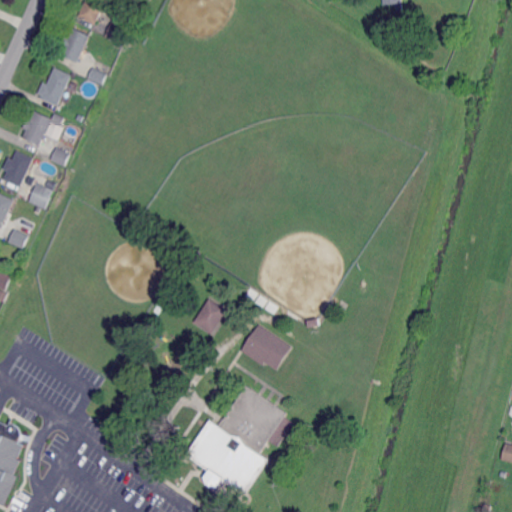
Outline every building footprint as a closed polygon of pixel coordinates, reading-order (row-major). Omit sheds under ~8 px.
[(97,27),(80,19),(88,0),(100,0),(108,3),(97,27)] [(123,44),(107,37),(114,21),(129,28),(123,44)] [(397,31),(396,23),(404,22),(405,29),(397,31)] [(79,67),(62,59),(65,52),(61,50),(66,40),(70,41),(74,31),(91,39),(79,67)] [(104,86),(89,80),(94,69),(109,75),(104,86)] [(60,108),(43,101),(44,99),(39,96),(45,85),(49,87),(57,70),(74,77),(60,108)] [(90,113),(84,111),(87,105),(92,107),(90,113)] [(53,120),(41,145),(25,137),(29,130),(25,128),(29,119),(32,121),(37,111),(54,119),(53,120)] [(54,119),(57,113),(67,118),(63,125),(53,120),(54,119)] [(66,168),(52,161),(58,149),(72,155),(66,168)] [(23,187),(6,179),(9,172),(5,170),(10,158),(15,160),(19,150),(36,158),(23,187)] [(39,171),(33,168),(35,163),(42,165),(39,171)] [(48,209),(31,202),(39,183),(56,190),(48,209)] [(3,231),(0,229),(0,195),(16,202),(3,231)] [(24,250),(10,244),(16,231),(30,237),(24,250)] [(174,268),(171,260),(178,258),(181,265),(174,268)] [(2,291),(0,289),(0,272),(13,278),(7,293),(2,291)] [(8,293),(4,301),(0,299),(0,295),(2,291),(7,293),(8,293)] [(215,333),(197,322),(212,299),(229,310),(215,333)] [(312,332),(311,325),(322,323),(323,330),(312,332)] [(279,372),(266,364),(263,368),(242,354),(261,327),(294,350),(279,372)] [(279,447),(271,441),(263,454),(271,460),(248,495),(225,479),(220,487),(211,486),(206,478),(211,471),(189,456),(212,421),(222,427),(249,386),(289,413),(287,417),(295,423),(279,447)] [(11,426),(12,423),(17,424),(21,427),(23,431),(24,435),(33,436),(32,442),(23,440),(21,443),(26,445),(19,459),(23,461),(16,475),(20,477),(6,507),(0,504),(0,420),(6,423),(11,426)] [(511,462),(503,460),(508,444),(511,445),(511,462)]
